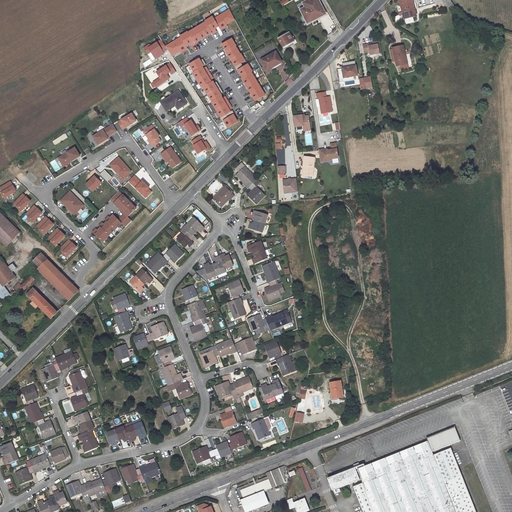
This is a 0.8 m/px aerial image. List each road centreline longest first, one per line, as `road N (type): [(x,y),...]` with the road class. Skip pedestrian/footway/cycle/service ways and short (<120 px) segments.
road 1 (secondary): [(216,483),(511,365)]
road 2 (residential): [(177,204),(132,143),(121,141),(38,194)]
road 3 (residential): [(79,465),(188,436),(205,409),(198,379)]
road 4 (tertiary): [(257,123),(380,0)]
road 5 (residential): [(38,194),(92,249),(79,275),(89,293)]
road 6 (tertiary): [(0,383),(89,293)]
road 7 (tertiary): [(89,293),(177,204)]
